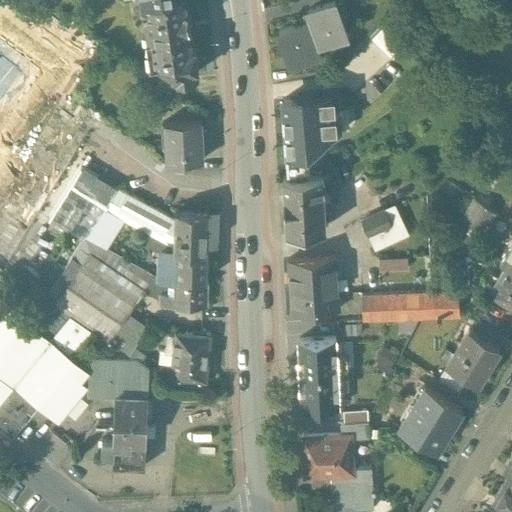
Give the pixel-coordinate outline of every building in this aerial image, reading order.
[(186,0),(148,0),(150,16),(146,16),(149,37),(154,36),(157,64),(174,76),(197,72),(196,63),(197,62),(196,54),(195,45),(193,45),(190,21),(190,14),(188,9),(186,0)] [(310,19),(279,30),(291,64),(319,54),(316,45),(347,34),(335,0),(307,10),(310,19)] [(0,94),(15,66),(40,79),(62,38),(0,5),(0,94)] [(402,45),(382,27),(373,37),(393,55),(402,45)] [(487,106),(475,97),(465,105),(475,117),(487,106)] [(330,106),(282,110),(285,144),(333,140),(332,134),(342,134),(340,109),(330,110),(330,106)] [(201,120),(166,122),(168,161),(204,159),(201,120)] [(103,179),(33,135),(0,187),(0,188),(71,231),(103,179)] [(308,147),(285,149),(287,175),(310,173),(308,147)] [(287,175),(284,175),(286,203),(331,199),(331,194),(325,194),(323,172),(310,173),(287,175)] [(176,217),(116,186),(104,210),(175,245),(176,217)] [(331,199),(286,203),(287,230),(323,228),(327,226),(325,206),(332,205),(331,199)] [(496,212),(477,199),(456,233),(476,246),(496,212)] [(375,249),(410,233),(396,202),(361,217),(375,249)] [(209,211),(176,210),(176,217),(175,245),(175,249),(207,250),(209,211)] [(81,222),(56,261),(65,267),(72,256),(86,235),(90,228),(81,222)] [(125,257),(86,235),(72,256),(84,264),(137,300),(145,290),(146,294),(161,291),(161,278),(144,268),(125,257)] [(154,250),(135,240),(125,257),(144,268),(154,250)] [(511,241),(500,261),(505,264),(506,264),(511,267),(511,241)] [(175,249),(163,248),(161,278),(178,279),(206,279),(207,250),(175,249)] [(54,284),(46,296),(57,304),(84,264),(72,256),(65,267),(54,284)] [(336,257),(289,260),(292,311),(339,309),(336,257)] [(407,257),(379,258),(379,270),(408,269),(407,257)] [(65,267),(56,261),(45,278),(54,284),(65,267)] [(137,300),(84,264),(57,304),(71,314),(92,328),(109,340),(128,314),(137,300)] [(511,267),(506,264),(505,264),(498,276),(491,271),(483,283),(491,288),(511,301),(511,267)] [(178,279),(161,278),(161,291),(160,303),(177,304),(178,279)] [(206,279),(178,279),(177,304),(205,304),(206,279)] [(459,290),(361,294),(363,320),(460,316),(459,290)] [(0,296),(0,400),(51,338),(26,318),(0,296)] [(57,304),(46,296),(46,297),(45,297),(43,300),(26,318),(51,338),(51,339),(71,314),(57,304)] [(71,314),(51,339),(51,338),(14,384),(39,405),(58,420),(88,384),(82,379),(90,370),(71,354),(92,328),(71,314)] [(148,328),(128,314),(109,340),(129,354),(148,328)] [(500,348),(469,330),(448,364),(478,383),(500,348)] [(177,335),(169,334),(167,350),(176,351),(173,378),(206,381),(206,378),(212,375),(212,367),(207,363),(210,336),(177,333),(177,335)] [(336,337),(298,339),(300,374),(338,372),(336,337)] [(114,359),(91,358),(90,370),(88,393),(106,393),(106,394),(115,394),(116,393),(119,393),(121,359),(121,358),(114,358),(114,359)] [(149,367),(138,359),(121,359),(119,393),(148,394),(149,367)] [(338,372),(300,374),(302,409),(339,407),(338,372)] [(39,405),(14,384),(0,400),(0,427),(12,438),(25,423),(27,411),(31,415),(39,405)] [(463,408),(425,385),(399,427),(437,450),(463,408)] [(119,393),(116,393),(115,394),(114,437),(103,437),(102,456),(113,456),(112,464),(145,466),(149,394),(148,394),(119,393)] [(368,410),(345,411),(345,420),(368,419),(368,410)] [(368,422),(340,424),(342,434),(352,433),(352,438),(369,437),(368,422)] [(342,434),(303,436),(305,476),(331,475),(333,510),(374,508),(373,491),(375,491),(375,488),(373,489),(372,467),(353,468),(352,438),(352,433),(342,434)] [(511,471),(510,471),(504,481),(506,482),(495,499),(511,510),(511,471)]
